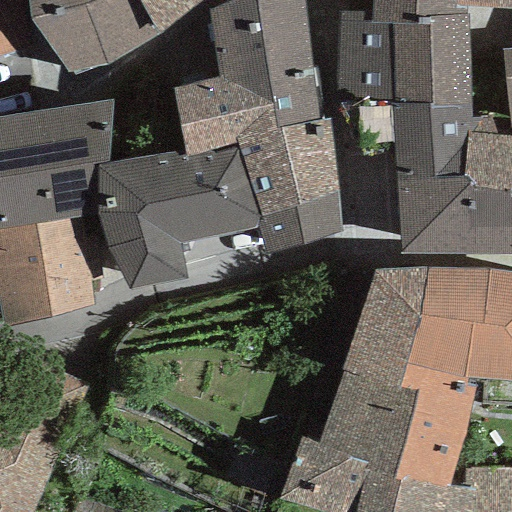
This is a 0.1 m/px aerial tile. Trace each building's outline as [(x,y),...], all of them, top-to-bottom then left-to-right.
[(0,0),(0,57),(21,54),(10,0),(0,0)] [(140,0),(26,0),(29,21),(65,72),(104,67),(160,34),(140,0)] [(140,0),(160,34),(203,0),(140,0)] [(233,0),(209,9),(219,79),(265,71),(276,130),(318,120),(302,0),(233,0)] [(371,0),(372,14),(340,14),(339,102),(391,103),(468,104),(469,17),(415,16),(415,0),(371,0)] [(511,0),(415,0),(415,16),(469,17),(469,11),(467,7),(511,9),(511,0)] [(511,49),(502,50),(510,128),(511,127),(511,49)] [(219,79),(172,88),(183,149),(185,155),(238,145),(275,136),(276,130),(265,71),(219,79)] [(113,99),(0,116),(0,229),(80,216),(97,214),(98,164),(107,163),(113,99)] [(468,104),(391,103),(394,165),(399,253),(511,253),(511,194),(462,187),(467,129),(470,118),(468,104)] [(491,117),(470,118),(467,129),(462,187),(511,194),(511,137),(495,136),(494,129),(491,117)] [(338,192),(329,119),(318,120),(276,130),(275,136),(238,145),(260,217),(338,192)] [(107,163),(98,164),(97,214),(106,248),(129,289),(186,279),(181,245),(257,227),(263,226),(260,217),(238,145),(185,155),(183,149),(107,163)] [(338,192),(260,217),(263,226),(257,227),(267,259),(343,234),(338,192)] [(0,328),(92,308),(80,216),(0,229),(0,328)] [(426,270),(372,269),(316,445),(301,437),(278,499),(316,511),(354,511),(366,467),(393,478),(417,391),(398,389),(404,363),(426,270)] [(511,271),(491,269),(488,270),(483,324),(471,325),(464,376),(511,380),(511,271)] [(488,270),(426,270),(404,363),(463,382),(464,376),(471,325),(483,324),(488,270)] [(463,382),(404,363),(398,389),(417,391),(393,478),(399,480),(447,486),(477,386),(463,382)] [(32,511),(88,390),(29,365),(4,415),(0,413),(0,511),(32,511)] [(447,486),(399,480),(393,478),(366,467),(354,511),(511,511),(511,467),(463,467),(464,488),(447,486)]
